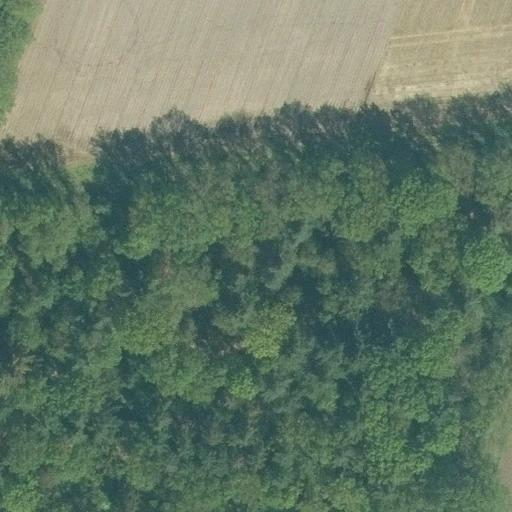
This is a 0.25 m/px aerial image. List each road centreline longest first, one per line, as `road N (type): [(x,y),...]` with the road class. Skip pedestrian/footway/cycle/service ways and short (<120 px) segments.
road 1 (track): [(0,424),(234,473),(463,500)]
road 2 (track): [(511,381),(463,500)]
